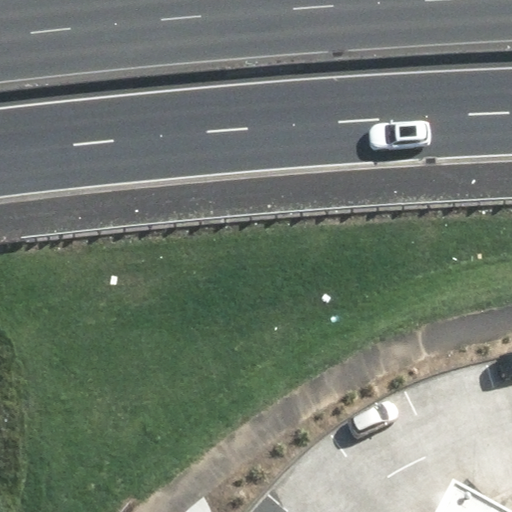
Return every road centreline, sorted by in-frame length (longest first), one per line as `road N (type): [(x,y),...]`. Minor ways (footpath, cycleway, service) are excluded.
road 1 (primary): [(511,113),(0,156)]
road 2 (primary): [(0,34),(391,0)]
